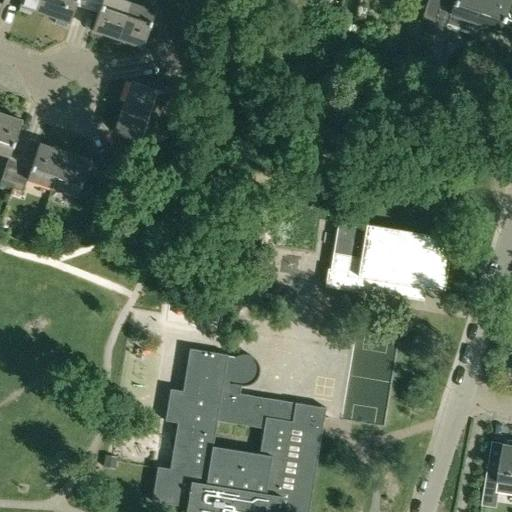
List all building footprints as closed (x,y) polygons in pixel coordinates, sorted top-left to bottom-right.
[(30,10),(42,14),(46,0),(18,0),(17,5),(18,6),(17,11),(28,14),(30,10)] [(46,0),(42,14),(54,18),(53,23),(64,27),(66,22),(67,23),(73,5),(75,0),(78,0),(86,3),(87,0),(46,0)] [(87,0),(86,3),(98,7),(96,13),(90,30),(115,39),(127,2),(122,0),(87,0)] [(425,0),(419,19),(432,24),(439,0),(425,0)] [(440,0),(439,0),(432,24),(469,36),(473,24),(480,0),(451,0),(451,3),(440,0)] [(480,0),(473,24),(506,35),(510,22),(502,20),(508,0),(480,0)] [(152,10),(127,2),(115,39),(140,47),(152,10)] [(400,25),(392,23),(385,48),(395,51),(398,40),(395,39),(400,25)] [(153,51),(159,63),(182,52),(177,40),(153,51)] [(357,51),(343,46),(338,60),(353,64),(357,51)] [(187,63),(182,52),(159,63),(163,74),(187,63)] [(129,80),(120,106),(156,118),(165,93),(129,80)] [(148,143),(156,118),(120,106),(112,131),(148,143)] [(0,184),(9,187),(20,156),(8,152),(19,119),(0,112),(0,153),(7,155),(0,174),(0,184)] [(31,160),(20,156),(9,187),(21,191),(25,178),(50,187),(62,150),(37,142),(31,160)] [(120,146),(108,153),(120,175),(132,169),(120,146)] [(87,159),(62,150),(50,187),(75,195),(87,159)] [(110,181),(120,175),(108,153),(97,159),(110,181)] [(365,229),(335,224),(334,226),(336,226),(329,268),(326,267),(322,287),(361,293),(361,296),(380,299),(381,293),(423,300),(425,287),(443,289),(451,238),(365,223),(365,229)] [(209,302),(224,305),(241,308),(243,297),(226,294),(211,292),(209,302)] [(181,391),(169,389),(163,421),(176,423),(169,468),(156,466),(150,501),(185,507),(183,511),(306,511),(324,408),(238,393),(239,385),(242,386),(244,386),(246,385),(248,385),(250,384),(252,383),(253,381),(255,380),(256,378),(257,376),(258,374),(258,371),(258,369),(258,367),(257,365),(257,363),(256,362),(255,360),(253,358),(252,357),(251,356),(249,355),(247,355),(244,354),(242,354),(240,354),(238,354),(236,355),(233,357),(226,356),(227,355),(188,348),(184,375),(181,391)] [(488,462),(483,493),(494,495),(495,490),(499,491),(511,493),(511,441),(506,440),(506,445),(502,444),(498,464),(488,462)]
